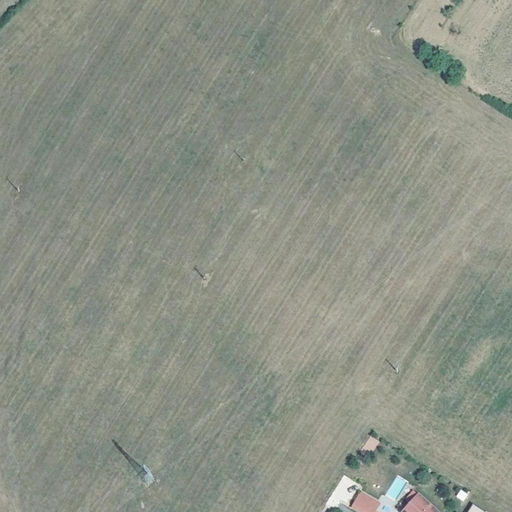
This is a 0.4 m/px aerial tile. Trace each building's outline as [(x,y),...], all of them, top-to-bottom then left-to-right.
[(367,436),(363,453),(373,455),(377,439),(367,436)] [(386,494),(395,500),(407,481),(398,475),(386,494)] [(414,493),(406,501),(411,506),(414,509),(421,499),(414,493)] [(461,493),(457,499),(463,502),(467,496),(461,493)] [(435,511),(421,499),(414,509),(411,506),(405,511),(435,511)] [(356,502),(352,509),(356,511),(366,511),(368,510),(356,502)]
